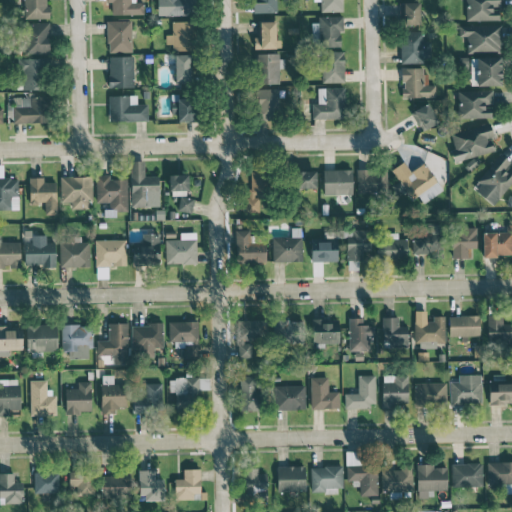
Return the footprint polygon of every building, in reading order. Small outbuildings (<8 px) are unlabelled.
[(47,0),(17,0),(17,9),(24,9),(24,19),(48,18),(47,0)] [(134,0),(105,0),(106,2),(111,2),(112,15),(143,14),(143,2),(134,2),(134,0)] [(195,0),(163,0),(164,16),(196,15),(195,0)] [(252,0),(252,12),(276,12),(276,0),(252,0)] [(313,0),(313,1),(320,1),(320,12),(342,11),(342,0),(313,0)] [(465,0),(466,20),(499,20),(499,7),(500,7),(499,0),(465,0)] [(420,24),(419,2),(399,3),(399,25),(420,24)] [(343,16),(318,16),(318,46),(340,46),(340,31),(343,31),(343,16)] [(131,20),(106,21),(107,52),(132,51),(131,20)] [(172,50),(193,50),(193,21),(171,21),(171,34),(166,34),(166,44),(172,44),(172,50)] [(259,48),(277,48),(277,21),(258,22),(259,48)] [(49,23),(23,23),(24,54),(49,54),(49,23)] [(459,25),(459,36),(466,36),(467,52),(501,51),(500,25),(459,25)] [(430,41),(423,41),(423,31),(400,31),(401,61),(431,61),(430,41)] [(345,82),(343,50),(321,51),(323,83),(345,82)] [(281,52),(254,53),(255,84),(279,83),(279,68),(282,67),(281,52)] [(175,83),(190,83),(190,54),(175,55),(175,83)] [(110,87),(133,87),(133,56),(109,57),(110,87)] [(501,85),(500,57),(469,58),(470,85),(501,85)] [(22,89),(47,89),(48,58),(23,58),(22,89)] [(426,67),(402,67),(402,97),(435,97),(435,85),(426,85),(426,67)] [(343,87),(318,88),(318,104),(312,104),(312,118),(344,118),(343,87)] [(278,88),(256,89),(257,120),(279,119),(278,88)] [(458,91),(458,118),(491,117),(491,105),(492,105),(492,90),(458,91)] [(109,122),(148,121),(147,103),(136,104),(136,95),(109,96),(109,122)] [(49,96),(30,97),(30,106),(12,107),(13,123),(50,122),(49,96)] [(195,121),(195,99),(171,99),(171,113),(178,113),(178,121),(195,121)] [(438,122),(428,102),(411,111),(421,131),(438,122)] [(450,133),(454,148),(450,149),(453,161),(494,151),(490,137),(493,136),(489,123),(450,133)] [(472,188),(492,205),(511,181),(511,170),(507,166),(510,162),(500,154),(472,188)] [(131,206),(158,206),(158,176),(144,176),(144,161),(130,161),(131,206)] [(442,190),(424,162),(410,172),(403,161),(391,169),(411,198),(417,194),(423,203),(442,190)] [(387,192),(386,168),(356,169),(357,193),(387,192)] [(352,169),(323,169),(323,194),(352,194),(352,169)] [(259,196),(268,196),(268,172),(250,171),(250,197),(244,197),(244,212),(259,212),(259,196)] [(315,188),(315,171),(296,171),(296,188),(315,188)] [(96,202),(106,202),(106,216),(115,216),(115,211),(127,211),(127,179),(109,179),(109,174),(96,174),(96,202)] [(188,174),(169,174),(169,190),(188,190),(188,174)] [(90,176),(60,177),(60,202),(71,202),(71,209),(91,208),(90,176)] [(18,177),(0,177),(0,209),(18,209),(18,177)] [(44,214),(57,214),(56,181),(44,182),(43,177),(28,177),(29,205),(44,205),(44,214)] [(178,211),(192,211),(193,197),(179,197),(178,211)] [(412,252),(438,253),(439,223),(413,223),(412,252)] [(272,261),(302,261),(301,227),(291,227),(291,237),(272,237),(272,261)] [(476,248),(476,227),(451,228),(452,258),(468,257),(467,248),(476,248)] [(249,229),(237,230),(238,257),(263,256),(262,243),(249,243),(249,229)] [(511,231),(482,232),(483,256),(511,255),(511,231)] [(197,263),(196,232),(179,233),(179,239),(165,240),(165,264),(197,263)] [(397,232),(382,233),(383,259),(407,258),(406,238),(397,238),(397,232)] [(160,264),(159,233),(140,234),(141,252),(133,253),(133,265),(160,264)] [(55,265),(55,242),(46,241),(46,236),(25,235),(24,265),(55,265)] [(59,266),(89,267),(89,241),(80,241),(80,237),(74,237),(74,242),(59,242),(59,266)] [(94,240),(95,266),(126,265),(126,239),(94,240)] [(311,261),(337,261),(337,239),(310,240),(311,261)] [(0,267),(20,267),(20,241),(0,241),(0,267)] [(414,343),(444,342),(444,317),(426,318),(426,311),(414,311),(414,343)] [(448,315),(449,336),(480,336),(479,315),(448,315)] [(511,341),(511,323),(502,324),(502,315),(487,315),(487,341),(511,341)] [(349,351),(370,350),(369,335),(374,335),(373,324),(362,325),(362,317),(348,318),(349,351)] [(408,326),(398,326),(398,317),(382,317),(383,347),(408,347),(408,326)] [(339,342),(338,318),(312,319),(312,343),(339,342)] [(197,320),(168,321),(169,345),(184,345),(184,359),(198,358),(197,320)] [(265,320),(236,320),(237,340),(265,339),(265,320)] [(274,342),(303,341),(302,320),(273,321),(274,342)] [(127,323),(107,323),(108,340),(96,340),(97,355),(113,354),(113,364),(128,364),(127,323)] [(56,324),(26,325),(27,352),(57,350),(56,324)] [(61,325),(61,351),(68,351),(68,358),(88,358),(88,348),(92,347),(92,324),(61,325)] [(21,326),(0,326),(0,356),(9,356),(9,349),(22,349),(21,326)] [(240,357),(252,357),(251,342),(240,343),(240,357)] [(344,393),(344,407),(375,406),(375,374),(357,375),(358,393),(344,393)] [(382,406),(408,406),(407,374),(381,374),(382,406)] [(449,381),(450,405),(481,404),(480,374),(458,374),(458,381),(449,381)] [(101,413),(115,413),(115,407),(125,407),(125,383),(113,383),(113,375),(107,375),(107,383),(100,383),(101,413)] [(255,375),(239,376),(240,410),(262,410),(262,389),(255,389),(255,375)] [(209,377),(169,378),(169,394),(178,394),(179,404),(199,404),(198,390),(210,389),(209,377)] [(310,409),(339,408),(338,391),(328,391),(328,377),(310,377),(310,409)] [(0,415),(7,415),(7,409),(19,409),(19,378),(0,378),(0,415)] [(488,380),(489,404),(511,403),(511,383),(504,383),(504,379),(488,380)] [(30,415),(56,415),(55,395),(46,396),(46,380),(30,380),(30,415)] [(90,381),(77,381),(77,388),(65,388),(65,412),(91,412),(90,381)] [(161,411),(162,383),(145,382),(145,398),(133,398),(133,411),(161,411)] [(414,407),(446,407),(446,382),(414,382),(414,407)] [(275,409),(305,409),(304,385),(274,385),(275,409)] [(511,461),(487,461),(487,486),(505,486),(505,493),(511,493),(511,461)] [(447,490),(446,467),(433,467),(433,463),(416,463),(417,498),(431,497),(431,490),(447,490)] [(451,463),(451,486),(482,486),(482,463),(451,463)] [(346,480),(359,480),(359,495),(377,495),(376,464),(346,465),(346,480)] [(399,469),(381,470),(382,493),(412,492),(412,464),(399,464),(399,469)] [(277,465),(277,490),(305,491),(305,466),(277,465)] [(310,466),(311,492),(343,491),(342,465),(310,466)] [(244,468),(245,497),(266,497),(266,473),(258,473),(258,468),(244,468)] [(154,469),(138,470),(139,499),(163,498),(163,479),(154,479),(154,469)] [(200,469),(183,469),(183,478),(175,478),(174,498),(200,499),(200,469)] [(68,485),(78,486),(78,495),(93,495),(93,471),(68,470),(68,485)] [(101,497),(130,496),(129,470),(110,470),(111,475),(100,476),(101,497)] [(22,482),(14,482),(14,472),(0,472),(0,503),(23,503),(22,482)] [(34,493),(59,492),(58,472),(33,472),(34,493)]
